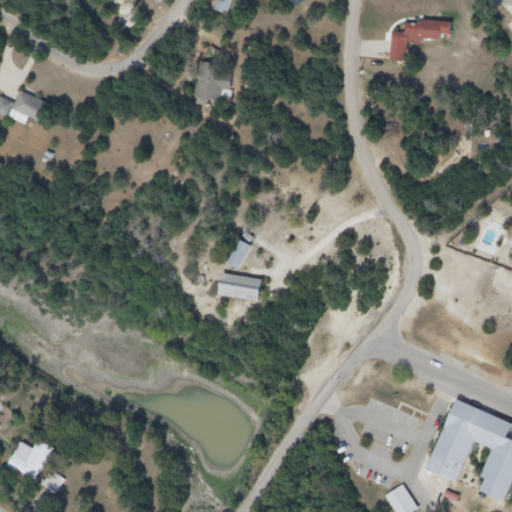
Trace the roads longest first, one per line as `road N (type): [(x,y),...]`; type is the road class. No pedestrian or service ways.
road 1 (residential): [(360,0),(356,57),(365,131),(416,249),(417,272),(394,317),(303,428)]
road 2 (residential): [(186,0),(141,52),(101,63),(78,58),(0,8)]
road 3 (residential): [(374,340),(511,403)]
